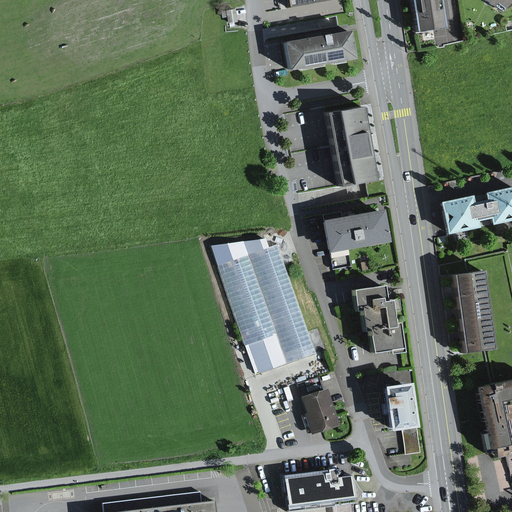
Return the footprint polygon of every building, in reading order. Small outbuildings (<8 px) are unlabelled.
[(294,0),(277,0),(280,17),(297,14),(294,0)] [(415,0),(419,28),(444,25),(440,0),(415,0)] [(493,0),(504,8),(510,0),(493,0)] [(240,7),(228,8),(229,23),(242,22),(240,7)] [(457,40),(456,17),(445,17),(446,34),(436,35),(437,42),(457,40)] [(347,30),(269,45),(275,76),(353,61),(347,30)] [(366,108),(324,115),(337,188),(379,180),(366,108)] [(467,198),(435,204),(441,237),(477,230),(475,223),(487,221),(487,225),(511,220),(511,193),(511,188),(482,194),(484,204),(469,207),(467,198)] [(384,244),(378,210),(319,220),(325,254),(384,244)] [(315,351),(276,245),(269,247),(266,238),(214,245),(247,345),(257,373),(315,351)] [(481,269),(442,274),(454,352),(493,346),(481,269)] [(349,331),(353,356),(387,351),(384,335),(390,334),(387,312),(395,311),(390,279),(357,284),(361,308),(353,309),(356,329),(349,331)] [(511,379),(470,388),(482,450),(487,449),(489,458),(511,453),(511,448),(504,410),(511,408),(511,379)] [(327,384),(295,394),(308,432),(340,421),(327,384)] [(412,427),(407,387),(380,390),(385,431),(412,427)] [(285,482),(288,511),(307,511),(356,506),(354,483),(337,485),(336,476),(285,482)] [(213,511),(213,502),(122,511),(213,511)]
